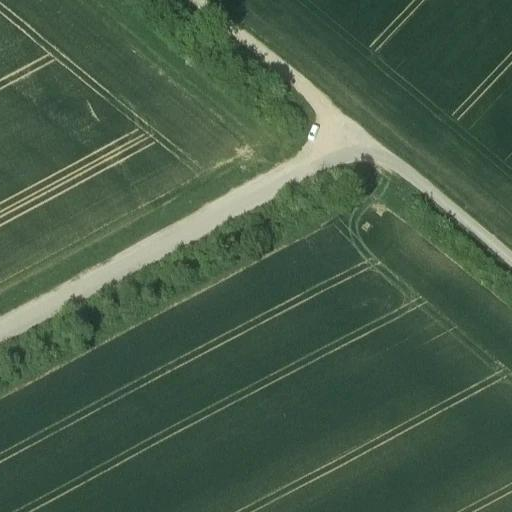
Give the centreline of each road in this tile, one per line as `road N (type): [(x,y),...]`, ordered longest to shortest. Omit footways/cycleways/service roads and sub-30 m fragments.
road 1 (track): [(355,136),(0,331)]
road 2 (track): [(191,0),(355,136)]
road 3 (track): [(511,260),(355,136)]
